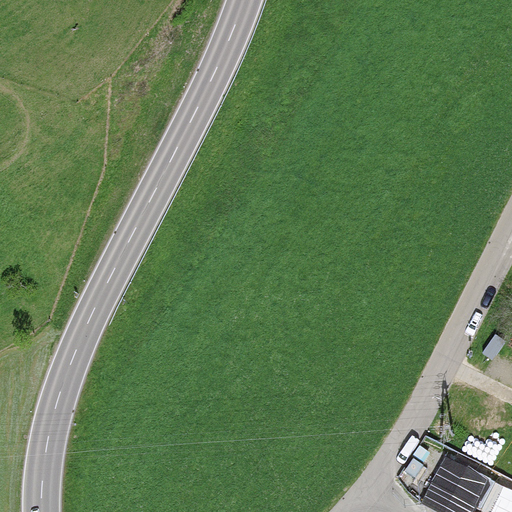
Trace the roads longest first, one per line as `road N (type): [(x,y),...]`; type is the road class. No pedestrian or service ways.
road 1 (tertiary): [(42,511),(55,413),(71,366),(244,0)]
road 2 (unclassified): [(359,511),(411,437),(511,244)]
